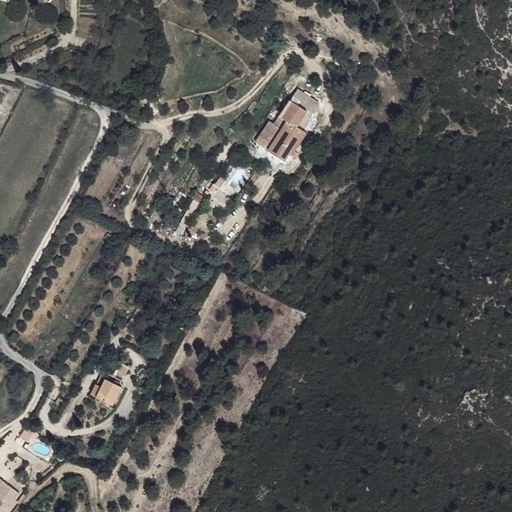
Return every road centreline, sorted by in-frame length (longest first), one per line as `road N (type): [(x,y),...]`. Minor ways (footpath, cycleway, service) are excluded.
road 1 (unknown): [(108,113),(69,208),(0,322)]
road 2 (residential): [(160,127),(0,74)]
